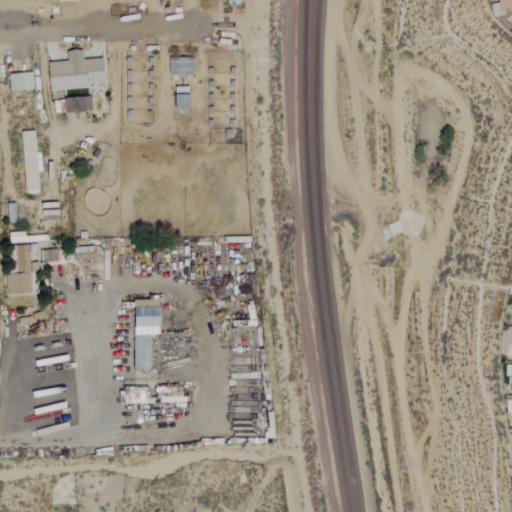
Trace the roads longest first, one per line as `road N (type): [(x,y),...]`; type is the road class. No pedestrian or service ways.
road 1 (track): [(374,0),(379,198),(372,255),(416,511)]
road 2 (residential): [(280,456),(245,0)]
road 3 (residential): [(0,34),(243,33)]
road 4 (residential): [(0,442),(211,430)]
